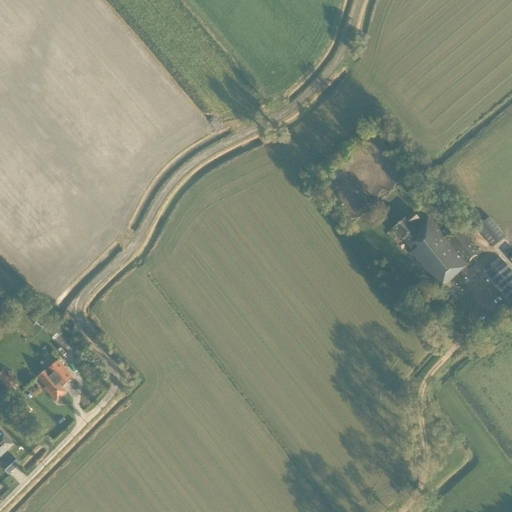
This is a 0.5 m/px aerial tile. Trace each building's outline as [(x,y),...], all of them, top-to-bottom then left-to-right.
[(419,227),(415,222),(419,218),(414,212),(407,218),(406,217),(393,227),(412,251),(410,253),(440,289),(468,265),(467,264),(481,252),(459,226),(446,237),(430,217),(419,227)] [(490,217),(477,227),(473,231),(486,248),(489,246),(491,248),(506,236),(490,217)] [(511,271),(505,263),(488,276),(508,301),(511,298),(511,271)] [(57,334),(63,328),(50,317),(45,323),(57,334)] [(53,338),(68,352),(76,345),(61,330),(53,338)] [(63,387),(74,378),(59,360),(39,377),(52,392),(50,393),(56,401),(67,392),(63,387)] [(15,388),(13,385),(15,383),(3,369),(0,372),(0,386),(1,385),(8,394),(15,388)] [(4,434),(3,435),(1,433),(0,433),(0,454),(1,455),(13,444),(4,434)] [(20,463),(14,456),(6,463),(13,470),(20,463)]
